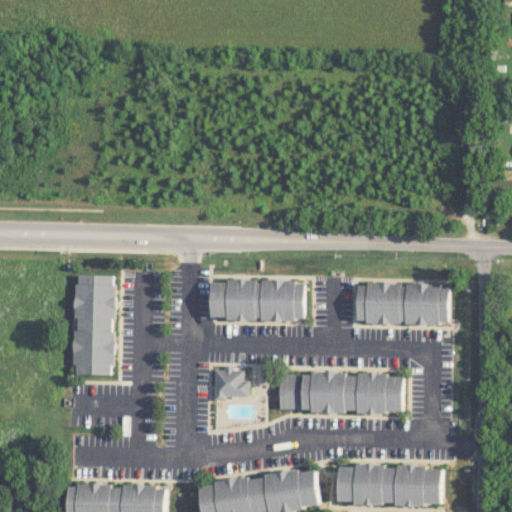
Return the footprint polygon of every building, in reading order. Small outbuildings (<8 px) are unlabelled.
[(116,274),(77,274),(76,331),(72,331),(72,364),(77,364),(77,374),(115,374),(116,274)] [(213,280),(212,319),(307,319),(307,280),(213,280)] [(359,282),(358,322),(450,324),(451,284),(359,282)] [(214,399),(226,399),(226,396),(249,396),(250,379),(244,379),(244,369),(234,369),(234,367),(214,367),(214,399)] [(280,372),(280,410),(404,412),(404,374),(280,372)] [(444,505),(445,466),(341,463),(340,502),(399,504),(444,505)] [(204,511),(279,511),(323,506),(318,468),(201,483),(204,511)] [(69,511),(168,511),(169,485),(70,484),(69,511)]
